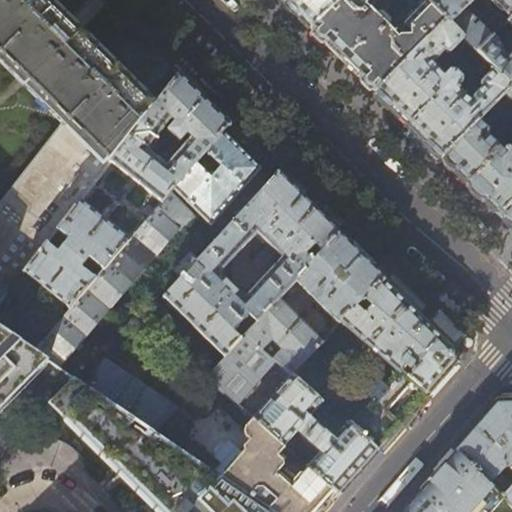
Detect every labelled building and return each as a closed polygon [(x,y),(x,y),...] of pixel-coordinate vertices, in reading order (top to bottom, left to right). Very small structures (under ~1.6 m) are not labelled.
[(0,0),(0,55),(64,119),(0,201),(0,302),(45,246),(57,230),(79,203),(110,164),(153,108),(42,0),(0,0)] [(281,0),(311,29),(339,0),(281,0)] [(339,0),(311,29),(342,60),(375,93),(445,22),(423,0),(339,0)] [(511,0),(423,0),(445,22),(463,40),(472,48),(478,54),(492,40),(472,21),(480,13),(485,18),(489,14),(503,28),(508,23),(511,18),(511,0)] [(511,18),(508,23),(511,27),(511,50),(507,56),(503,52),(501,45),(493,38),(492,40),(478,54),(485,61),(493,69),(511,87),(502,96),(511,105),(511,18)] [(463,40),(445,22),(375,93),(408,126),(441,158),(479,120),(480,118),(486,112),(502,96),(511,87),(493,69),(481,81),(479,83),(478,85),(478,88),(480,89),(472,97),(470,103),(456,90),(461,84),(460,79),(452,71),(444,71),(440,75),(430,64),(435,61),(444,52),(447,54),(451,53),(463,40)] [(478,54),(472,48),(464,55),(478,69),(485,61),(478,54)] [(188,68),(180,76),(203,99),(211,91),(188,68)] [(229,125),(209,105),(203,99),(180,76),(179,75),(153,108),(110,164),(161,203),(173,191),(229,125)] [(486,112),(480,118),(493,121),(495,114),(486,112)] [(511,149),(509,150),(506,153),(489,136),(489,130),(479,120),(441,158),(484,201),(511,228),(511,149)] [(248,144),(229,125),(173,191),(178,196),(210,227),(258,170),(265,161),(248,144)] [(277,173),(265,161),(258,170),(270,182),(277,173)] [(277,300),(285,293),(289,287),(294,281),(338,234),(313,209),(306,201),(292,188),(277,173),(270,182),(164,299),(224,358),(240,340),(233,333),(248,316),(256,323),(277,300)] [(178,196),(173,191),(161,203),(155,211),(149,217),(129,241),(104,271),(95,281),(70,311),(50,333),(34,352),(48,362),(59,369),(170,236),(177,228),(179,229),(189,217),(174,201),(178,196)] [(104,271),(129,241),(79,203),(57,230),(68,240),(57,254),(45,246),(0,302),(0,329),(34,352),(50,333),(14,305),(32,281),(70,311),(95,281),(81,270),(89,259),(104,271)] [(155,211),(151,207),(145,213),(149,217),(155,211)] [(339,322),(384,279),(364,259),(338,234),(294,281),(337,324),(339,322)] [(383,388),(376,383),(365,396),(361,393),(340,418),(346,424),(377,450),(400,424),(443,375),(448,369),(454,363),(454,348),(447,341),(427,321),(423,318),(391,286),(384,279),(339,322),(396,373),(383,388)] [(290,298),(295,293),(289,287),(285,293),(290,298)] [(289,374),(319,341),(277,300),(256,323),(245,336),(289,374)] [(427,321),(447,341),(455,334),(434,314),(427,321)] [(0,409),(27,383),(48,362),(34,352),(0,329),(0,409)] [(346,424),(332,440),(327,436),(330,433),(324,428),(325,426),(319,421),(314,426),(307,419),(320,403),(320,402),(289,374),(245,336),(240,340),(224,358),(206,378),(234,403),(268,366),(285,382),(252,419),(255,423),(282,446),(297,431),(321,453),(307,468),(337,494),(377,450),(346,424)] [(154,436),(153,433),(87,388),(59,369),(48,362),(27,383),(156,511),(269,511),(223,481),(154,436)] [(153,433),(175,409),(104,362),(87,388),(153,433)] [(511,489),(511,405),(498,406),(477,429),(457,451),(504,499),(511,489)] [(283,464),(291,455),(282,446),(255,423),(247,433),(249,441),(252,444),(247,451),(248,454),(223,481),(269,511),(321,511),(324,510),(337,494),(307,468),(298,479),(297,475),(283,464)] [(484,511),(490,511),(504,499),(457,451),(440,471),(416,498),(431,511),(481,511),(482,511),(484,511)] [(431,511),(416,498),(403,511),(431,511)]
